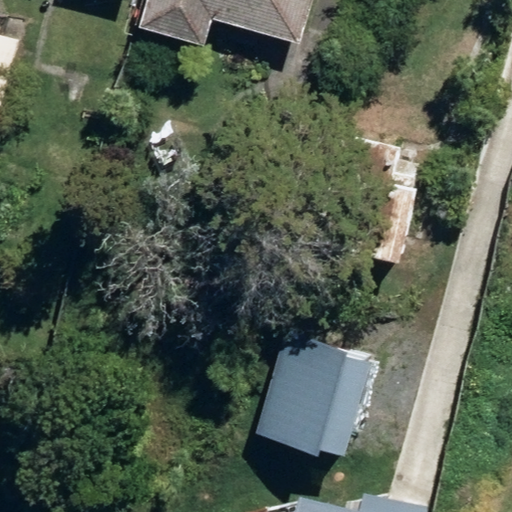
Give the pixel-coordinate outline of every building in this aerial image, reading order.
[(145,0),(139,22),(207,42),(216,13),(302,38),(312,0),(145,0)] [(0,112),(20,40),(0,34),(0,112)] [(292,236),(404,260),(425,163),(400,158),(402,146),(316,127),(292,236)] [(252,424),(351,453),(378,357),(278,329),(252,424)] [(428,511),(430,507),(369,491),(365,509),(307,495),(302,511),(428,511)]
